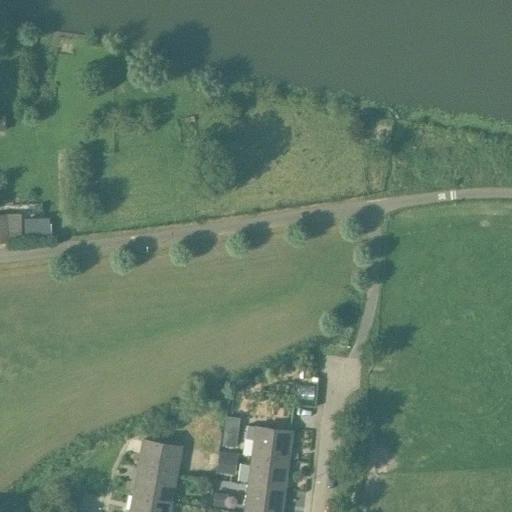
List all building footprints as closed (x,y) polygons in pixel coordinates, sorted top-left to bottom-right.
[(0,244),(10,243),(5,214),(0,214),(0,244)] [(24,220),(25,236),(52,235),(51,219),(24,220)] [(246,438),(254,439),(251,459),(287,463),(290,434),(255,429),(255,426),(247,425),(246,438)] [(223,445),(235,447),(238,431),(225,429),(223,445)] [(138,468),(176,475),(181,447),(143,440),(138,468)] [(234,455),(221,453),(218,473),(231,475),(234,455)] [(287,463),(251,459),(248,487),(283,492),(283,491),(287,463)] [(133,496),(171,502),(176,475),(138,468),(133,496)] [(244,511),(280,511),(282,502),(292,504),(294,492),(283,491),(283,492),(248,487),(244,511)] [(130,511),(169,511),(171,502),(133,496),(130,511)]
